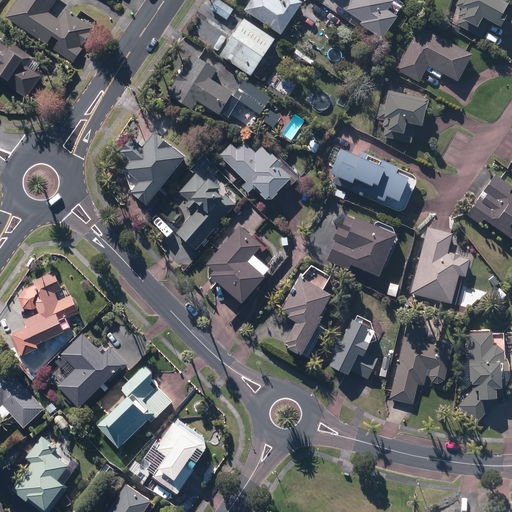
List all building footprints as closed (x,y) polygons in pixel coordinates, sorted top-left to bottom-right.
[(17,0),(5,19),(46,46),(51,39),(57,44),(53,50),(73,64),(82,51),(79,49),(81,46),(81,47),(90,35),(88,34),(92,29),(65,11),(58,21),(47,13),(56,0),(17,0)] [(214,0),(209,8),(226,20),(232,9),(218,0),(214,0)] [(248,13),(279,34),(301,2),(298,0),(280,0),(280,1),(278,0),(249,0),(244,8),(249,12),(248,13)] [(361,21),(359,23),(380,38),(395,16),(386,9),(392,0),(391,0),(351,0),(345,10),(361,21)] [(481,38),(489,22),(497,26),(505,11),(503,10),(508,0),(458,0),(455,6),(461,9),(457,17),(459,18),(456,25),(481,38)] [(218,55),(249,76),(274,39),(242,18),(218,55)] [(413,36),(396,69),(418,81),(427,65),(456,81),(471,53),(420,27),(415,37),(413,36)] [(0,81),(25,99),(40,78),(26,68),(32,60),(13,47),(10,52),(0,45),(0,81)] [(219,112),(226,117),(237,99),(230,95),(231,92),(209,79),(215,69),(190,54),(166,94),(188,107),(189,105),(192,107),(196,101),(218,114),(219,112)] [(55,92),(49,87),(44,94),(50,98),(55,92)] [(379,104),(376,118),(383,120),(382,126),(384,127),(382,135),(409,142),(414,124),(421,125),(427,99),(387,89),(383,104),(380,103),(379,104)] [(130,191),(145,203),(182,156),(152,132),(140,147),(129,138),(118,151),(129,160),(122,169),(124,170),(122,172),(129,189),(130,190),(130,191)] [(313,151),(317,143),(307,139),(304,148),(313,151)] [(267,154),(260,146),(254,152),(243,141),(234,149),(230,144),(219,154),(245,181),(240,186),(246,192),(251,188),(262,199),(268,199),(276,192),(276,189),(288,178),(277,166),(279,164),(269,153),(267,154)] [(334,175),(331,182),(394,209),(397,210),(399,209),(401,209),(403,207),(414,182),(414,180),(414,178),(412,175),(411,174),(396,168),(397,166),(361,150),(358,156),(339,148),(329,172),(334,175)] [(194,213),(176,233),(195,249),(236,204),(225,194),(226,194),(208,178),(205,181),(196,173),(179,192),(188,200),(184,204),(193,212),(196,208),(198,209),(194,213)] [(481,219),(509,238),(511,232),(511,196),(506,192),(510,187),(493,175),(480,194),(483,196),(481,199),(477,196),(464,215),(477,224),(481,219)] [(334,195),(343,199),(345,193),(336,189),(334,195)] [(349,263),(377,275),(394,233),(354,216),(353,218),(344,215),(339,227),(336,227),(331,239),(333,241),(325,260),(346,269),(349,263)] [(209,276),(240,303),(263,276),(246,261),(261,244),(239,226),(205,264),(213,271),(209,276)] [(410,293),(449,304),(457,274),(464,276),(468,258),(459,256),(459,255),(448,252),(448,253),(446,253),(451,234),(427,227),(410,293)] [(60,290),(52,271),(29,281),(35,294),(32,301),(37,313),(22,320),(24,327),(8,335),(18,357),(45,345),(42,339),(68,328),(63,317),(66,316),(59,299),(56,300),(53,293),(60,290)] [(326,307),(322,305),(329,293),(297,275),(278,309),(284,313),(283,315),(293,320),(282,341),(286,344),(284,346),(299,354),(299,353),(307,357),(323,326),(317,323),(326,307)] [(487,281),(493,287),(497,283),(492,277),(487,281)] [(398,297),(402,282),(391,279),(387,294),(398,297)] [(348,369),(365,378),(375,358),(362,351),(366,342),(361,340),(368,327),(350,318),(339,339),(335,338),(329,351),(332,353),(326,365),(345,374),(348,369)] [(388,398),(412,404),(417,384),(423,385),(425,376),(428,376),(431,382),(437,384),(442,380),(451,345),(447,339),(441,338),(436,341),(435,345),(421,342),(424,329),(406,324),(388,398)] [(471,389),(457,405),(475,422),(499,396),(499,384),(505,384),(502,332),(490,333),(490,331),(466,332),(466,343),(463,343),(464,363),(467,363),(468,381),(469,381),(469,383),(470,383),(471,389)] [(56,386),(77,407),(103,381),(106,385),(127,364),(109,346),(104,351),(99,346),(96,348),(81,333),(59,354),(61,355),(54,362),(59,368),(66,361),(74,369),(56,386)] [(378,376),(385,377),(386,369),(387,369),(389,359),(382,357),(378,376)] [(0,405),(21,428),(42,408),(2,365),(0,366),(0,405)] [(102,420),(97,425),(118,447),(149,419),(151,421),(171,401),(158,387),(158,384),(157,382),(155,380),(153,379),(151,379),(150,371),(144,365),(121,388),(127,395),(101,419),(102,420)] [(44,407),(50,416),(58,409),(56,406),(54,407),(50,402),(44,407)] [(61,410),(53,418),(66,431),(74,423),(61,410)] [(172,422),(158,442),(159,444),(156,449),(166,457),(154,474),(151,478),(174,495),(193,469),(191,467),(202,451),(198,448),(202,443),(172,422)] [(25,501),(40,511),(48,511),(67,488),(56,480),(67,465),(51,453),(55,447),(40,436),(24,458),(31,463),(11,489),(26,500),(25,501)] [(104,480),(109,473),(112,469),(105,463),(101,468),(97,474),(104,480)] [(141,511),(148,501),(149,500),(124,483),(104,511),(141,511)]
